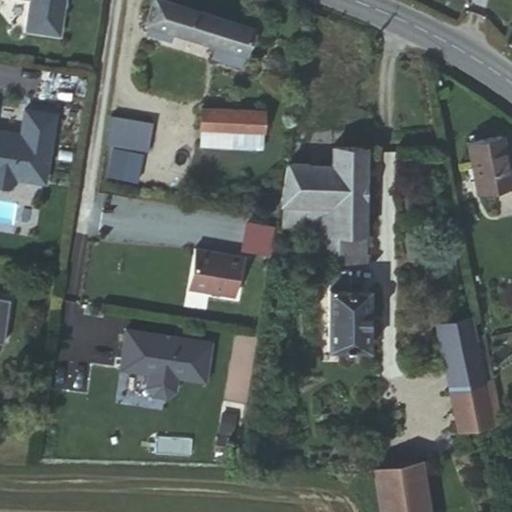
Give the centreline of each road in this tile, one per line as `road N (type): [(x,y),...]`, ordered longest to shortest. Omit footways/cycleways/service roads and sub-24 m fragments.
road 1 (unknown): [(426,367),(397,226),(413,23)]
road 2 (secondary): [(511,82),(364,0)]
